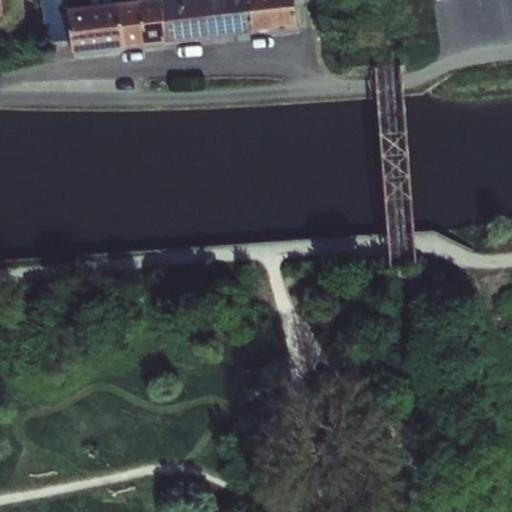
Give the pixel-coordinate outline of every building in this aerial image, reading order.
[(41,0),(46,41),(72,40),(68,8),(70,8),(69,0),(41,0)] [(118,3),(122,46),(145,44),(139,0),(118,3)] [(142,0),(139,0),(145,44),(165,42),(161,0),(142,0)] [(190,39),(184,0),(161,0),(165,42),(190,39)] [(209,37),(204,0),(184,0),(190,39),(209,37)] [(253,32),(249,0),(204,0),(209,37),(253,32)] [(294,0),(249,0),(253,32),(297,27),(294,0)] [(68,8),(72,40),(73,52),(122,46),(118,3),(78,7),(70,8),(68,8)]
